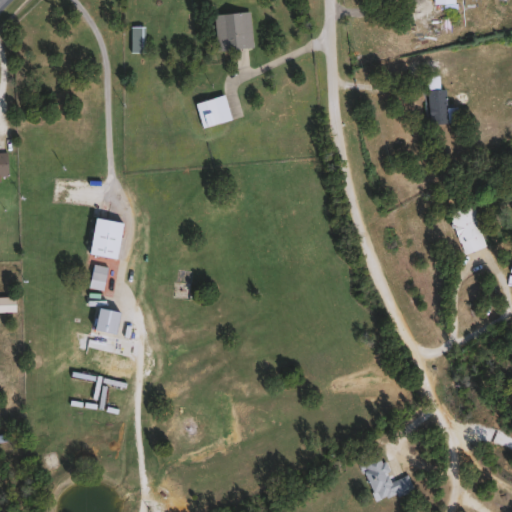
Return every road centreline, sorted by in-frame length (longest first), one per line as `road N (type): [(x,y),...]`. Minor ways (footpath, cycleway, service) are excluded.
road 1 (residential): [(453,511),(453,469),(432,397),(351,217),(337,144),(337,80)]
road 2 (residential): [(337,80),(382,92),(442,58),(497,50)]
